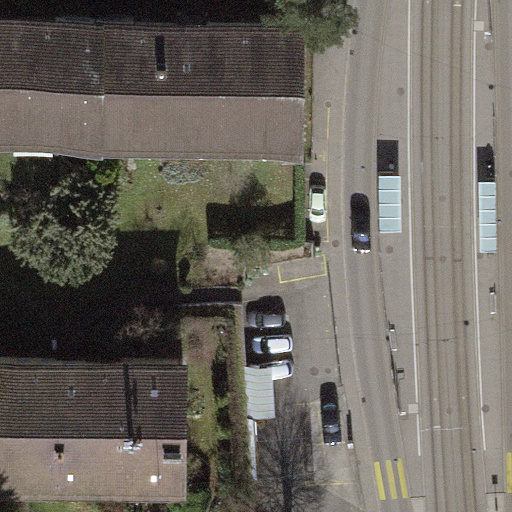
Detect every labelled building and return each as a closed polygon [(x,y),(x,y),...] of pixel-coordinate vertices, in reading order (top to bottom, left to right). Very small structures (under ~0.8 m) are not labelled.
[(288,6),(289,19),(295,19),(295,140),(281,140),(280,157),(309,161),(314,2),(288,6)] [(249,140),(281,140),(295,140),(295,19),(289,19),(89,20),(89,138),(132,138),(132,124),(249,124),(249,140)] [(49,138),(89,138),(89,20),(0,20),(0,121),(49,121),(49,138)] [(176,350),(176,365),(246,361),(243,299),(173,303),(176,350)] [(0,474),(182,475),(179,419),(176,365),(176,350),(0,355),(0,474)] [(176,365),(179,419),(249,415),(246,361),(176,365)] [(179,419),(182,475),(251,472),(260,471),(257,415),(249,415),(179,419)] [(252,511),(251,472),(182,475),(183,511),(252,511)]
